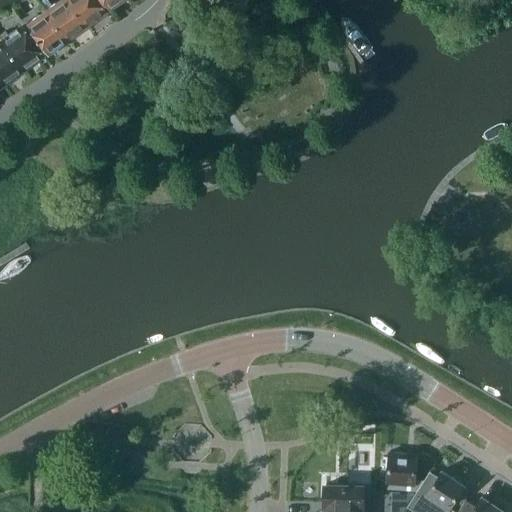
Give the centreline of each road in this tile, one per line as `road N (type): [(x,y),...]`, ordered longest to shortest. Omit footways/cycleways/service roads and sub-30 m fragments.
road 1 (tertiary): [(511,443),(348,348),(302,340),(225,349)]
road 2 (tertiary): [(0,452),(89,402),(225,349)]
road 3 (residential): [(0,117),(156,0)]
road 4 (residential): [(225,349),(255,445),(257,511)]
